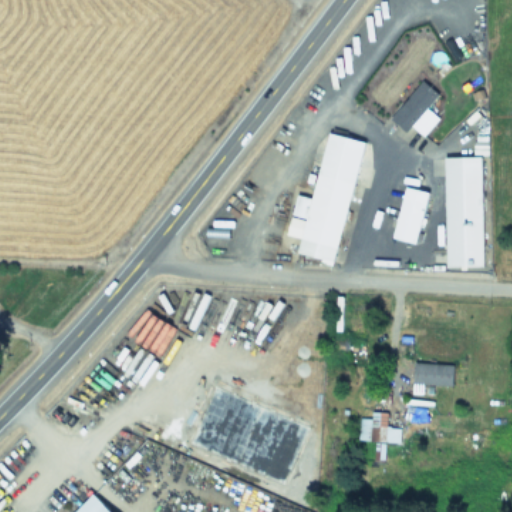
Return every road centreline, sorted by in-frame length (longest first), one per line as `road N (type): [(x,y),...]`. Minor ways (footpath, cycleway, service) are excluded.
road 1 (primary): [(0,416),(118,289),(343,0)]
road 2 (residential): [(511,292),(188,272),(150,250)]
